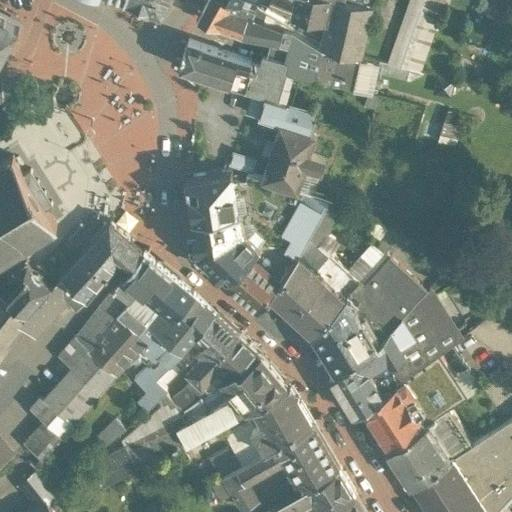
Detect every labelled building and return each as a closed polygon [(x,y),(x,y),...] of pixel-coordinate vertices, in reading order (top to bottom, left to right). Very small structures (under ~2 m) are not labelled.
[(124,0),(124,1),(156,13),(163,10),(168,0),(124,0)] [(235,0),(206,0),(198,18),(241,34),(267,39),(267,40),(279,44),(283,30),(274,24),(252,16),(255,8),(235,0)] [(235,0),(255,8),(257,0),(277,0),(293,6),(294,0),(235,0)] [(346,0),(294,0),(293,6),(292,11),(327,19),(321,46),(321,48),(360,57),(361,56),(370,5),(346,0)] [(411,0),(389,62),(391,63),(402,65),(419,70),(443,0),(411,0)] [(321,46),(255,8),(252,16),(274,24),(283,30),(279,44),(291,47),(287,62),(285,62),(283,70),(298,74),(313,78),(321,48),(321,46)] [(0,58),(16,26),(0,17),(0,58)] [(283,70),(261,64),(261,63),(188,40),(179,69),(228,86),(251,92),(278,100),(286,71),(283,70)] [(279,44),(267,40),(263,53),(285,62),(287,62),(291,47),(279,44)] [(360,57),(321,48),(313,78),(352,88),(358,67),(366,69),(369,58),(361,56),(360,57)] [(285,62),(263,53),(261,63),(261,64),(283,70),(285,62)] [(389,62),(382,61),(381,68),(390,70),(391,63),(389,62)] [(286,71),(278,100),(289,103),(290,102),(298,74),(286,71)] [(278,100),(251,92),(245,111),(281,123),(311,133),(319,110),(290,102),(289,103),(278,100)] [(311,133),(281,123),(263,177),(263,178),(267,180),(291,187),(297,189),(305,165),(322,171),(326,159),(309,154),(315,134),(311,133)] [(257,159),(233,150),(228,165),(247,171),(252,173),(257,159)] [(0,258),(5,255),(14,268),(28,259),(19,246),(21,244),(21,243),(22,243),(24,245),(26,243),(25,241),(53,222),(54,224),(56,222),(55,221),(56,221),(46,204),(54,199),(32,165),(25,170),(13,152),(0,159),(0,258)] [(245,179),(232,181),(230,171),(186,176),(192,218),(236,212),(249,213),(267,180),(263,178),(263,177),(252,173),(247,171),(245,179)] [(297,189),(291,187),(267,180),(249,213),(236,212),(192,218),(194,229),(190,230),(193,247),(197,247),(198,254),(212,267),(211,267),(220,276),(221,275),(227,281),(267,238),(297,255),(299,253),(299,252),(308,238),(319,218),(327,201),(297,189)] [(327,201),(319,218),(308,238),(319,244),(344,207),(327,201)] [(51,283),(25,310),(26,311),(21,317),(36,331),(66,298),(78,310),(123,256),(134,265),(146,251),(112,221),(51,283)] [(267,238),(227,281),(258,307),(268,294),(270,291),(271,290),(297,255),(267,238)] [(319,244),(308,238),(299,252),(299,253),(297,255),(271,290),(270,291),(314,332),(358,282),(319,244)] [(157,261),(146,251),(134,265),(116,287),(131,299),(141,288),(156,300),(162,306),(183,282),(184,281),(157,261)] [(358,282),(314,332),(338,371),(376,348),(413,308),(429,292),(385,253),(358,282)] [(28,259),(14,268),(21,280),(7,295),(25,310),(51,283),(40,275),(44,270),(37,264),(33,266),(28,259)] [(149,321),(141,331),(149,339),(136,352),(148,365),(173,340),(185,350),(190,344),(198,334),(216,312),(183,282),(149,321)] [(116,287),(60,356),(72,366),(44,399),(41,396),(32,406),(46,418),(26,441),(43,456),(117,374),(88,347),(97,338),(98,339),(117,318),(129,329),(133,324),(122,314),(133,301),(131,299),(116,287)] [(141,288),(131,299),(133,301),(122,314),(133,324),(141,331),(149,321),(142,315),(156,300),(141,288)] [(1,290),(0,291),(0,345),(21,317),(26,311),(7,295),(1,290)] [(413,308),(376,348),(338,371),(331,376),(355,419),(438,356),(459,339),(429,292),(413,308)] [(239,333),(216,312),(198,334),(205,341),(198,350),(197,351),(203,356),(187,372),(195,380),(211,363),(239,333)] [(129,329),(117,318),(98,339),(125,364),(136,352),(149,339),(141,331),(133,324),(129,329)] [(239,333),(211,363),(216,368),(227,378),(261,353),(239,333)] [(148,365),(136,377),(149,393),(140,402),(148,410),(167,391),(156,380),(175,361),(185,350),(173,340),(148,365)] [(198,350),(190,344),(185,350),(175,361),(187,372),(203,356),(197,351),(198,350)] [(220,404),(200,415),(208,430),(257,405),(290,387),(261,353),(227,378),(224,381),(232,394),(230,395),(232,398),(220,404)] [(438,356),(363,413),(390,452),(448,411),(468,398),(438,356)] [(216,368),(211,363),(195,380),(203,387),(214,374),(216,368)] [(290,387),(257,405),(263,416),(253,423),(270,450),(313,424),(298,398),(290,387)] [(213,390),(184,409),(181,413),(156,428),(168,451),(208,430),(200,415),(220,404),(213,390)] [(181,413),(168,404),(166,404),(164,404),(122,440),(125,446),(92,463),(97,473),(89,477),(96,490),(168,451),(156,428),(181,413)] [(448,411),(390,452),(414,487),(472,447),(448,411)] [(124,417),(100,431),(106,442),(130,428),(124,417)] [(511,419),(472,447),(414,487),(429,511),(495,511),(511,495),(511,419)] [(270,450),(253,423),(229,436),(244,465),(260,456),(270,450)] [(260,457),(239,469),(247,482),(283,460),(301,490),(339,468),(313,424),(270,450),(260,456),(260,457)] [(0,463),(9,456),(0,446),(0,463)] [(239,469),(239,468),(224,477),(243,510),(258,501),(247,482),(239,469)] [(301,490),(263,511),(323,511),(355,495),(339,468),(301,490)] [(52,487),(37,469),(32,471),(18,482),(35,503),(45,497),(48,503),(59,497),(52,487)] [(75,493),(62,501),(66,506),(79,499),(75,493)] [(323,511),(365,511),(355,495),(323,511)] [(54,511),(48,503),(45,497),(35,503),(20,511),(54,511)]
